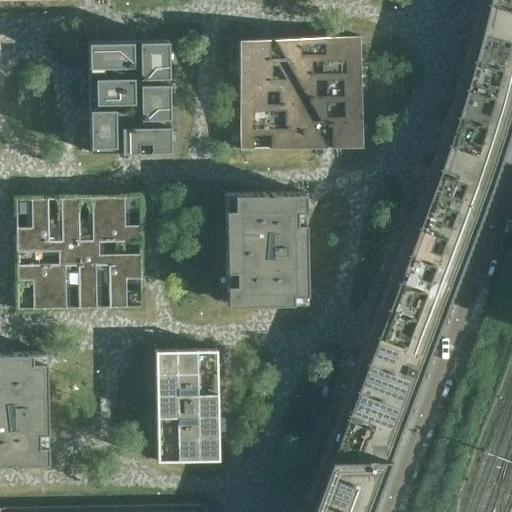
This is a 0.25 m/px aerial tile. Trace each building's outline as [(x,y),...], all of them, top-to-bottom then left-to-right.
[(438,322),(478,216),(490,183),(497,162),(506,134),(511,114),(511,0),(477,0),(475,11),(471,31),(463,59),(457,79),(447,114),(438,142),(431,162),(419,194),(362,346),(299,511),(211,511),(211,503),(0,507),(0,511),(366,511),(420,370),(429,345),(438,322)] [(361,146),(359,36),(293,37),(272,37),(285,60),(319,120),(335,147),(361,146)] [(278,62),(264,37),(237,38),(239,149),(313,147),(326,147),(311,120),(278,62)] [(272,37),(264,37),(278,62),(285,60),(272,37)] [(141,40),(87,41),(89,151),(142,151),(169,150),(167,39),(141,40)] [(319,120),(311,120),(326,147),(335,147),(319,120)] [(304,210),(304,192),(256,193),(224,193),(226,304),(259,303),(306,303),(306,283),(304,210)] [(138,195),(14,197),(16,308),(141,306),(138,195)] [(218,459),(216,372),(216,348),(154,350),(156,460),(196,460),(218,459)] [(45,358),(45,352),(27,352),(0,352),(0,463),(7,463),(47,462),(47,437),(45,373),(45,358)]
